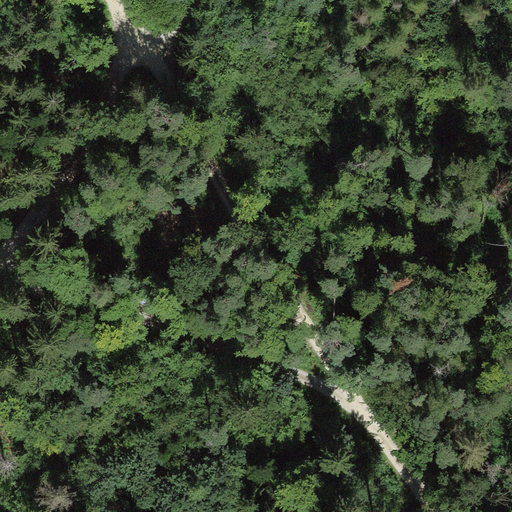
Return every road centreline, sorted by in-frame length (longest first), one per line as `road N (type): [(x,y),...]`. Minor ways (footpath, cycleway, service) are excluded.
road 1 (track): [(0,267),(348,395),(441,511)]
road 2 (track): [(348,395),(151,51)]
road 3 (track): [(0,251),(151,51)]
